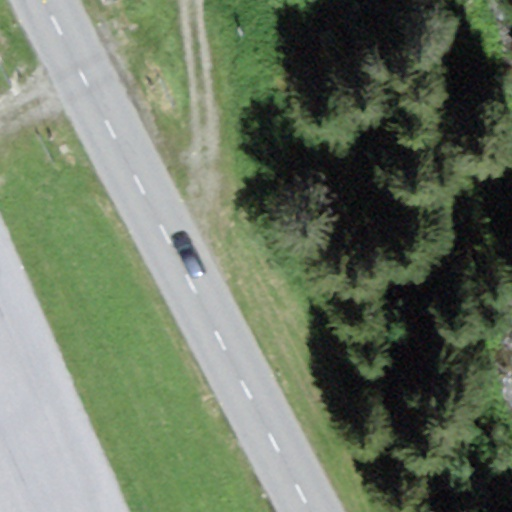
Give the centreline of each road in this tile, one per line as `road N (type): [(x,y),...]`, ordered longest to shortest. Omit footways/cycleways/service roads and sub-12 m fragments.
road 1 (primary): [(311,511),(46,0)]
road 2 (track): [(181,266),(199,233),(203,93),(193,0)]
